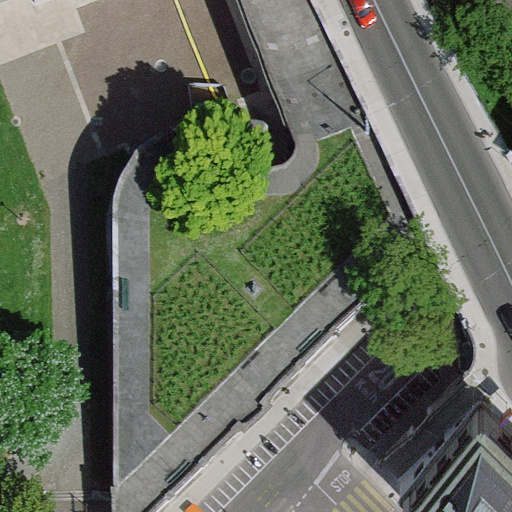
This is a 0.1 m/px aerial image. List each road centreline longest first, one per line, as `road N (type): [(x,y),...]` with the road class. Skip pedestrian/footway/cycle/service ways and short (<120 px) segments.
road 1 (residential): [(304,471),(511,232)]
road 2 (tertiary): [(375,0),(511,282)]
